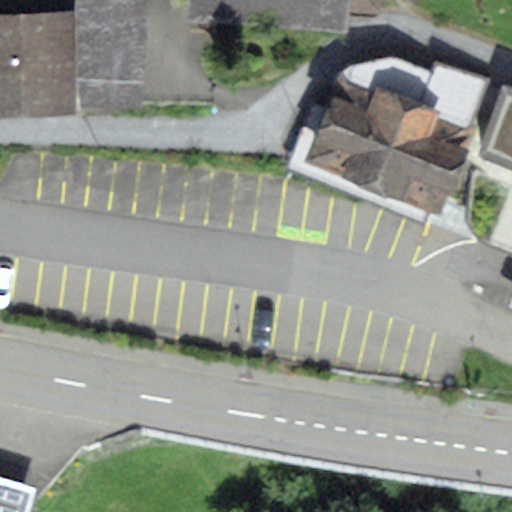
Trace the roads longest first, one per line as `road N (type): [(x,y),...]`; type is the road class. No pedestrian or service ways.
road 1 (residential): [(511,331),(380,286),(0,223)]
road 2 (primary): [(0,369),(511,453)]
